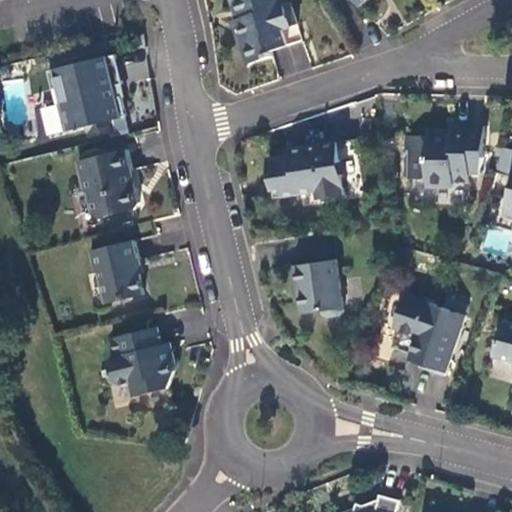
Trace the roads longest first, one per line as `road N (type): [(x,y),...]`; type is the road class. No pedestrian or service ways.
road 1 (residential): [(200,128),(254,374)]
road 2 (residential): [(254,374),(220,405),(218,435),(232,462),(270,478),(291,473),(308,462),(323,424)]
road 3 (residential): [(200,128),(405,62)]
road 4 (residential): [(323,424),(511,466)]
road 5 (residential): [(168,0),(200,128)]
road 6 (residential): [(511,0),(405,62)]
